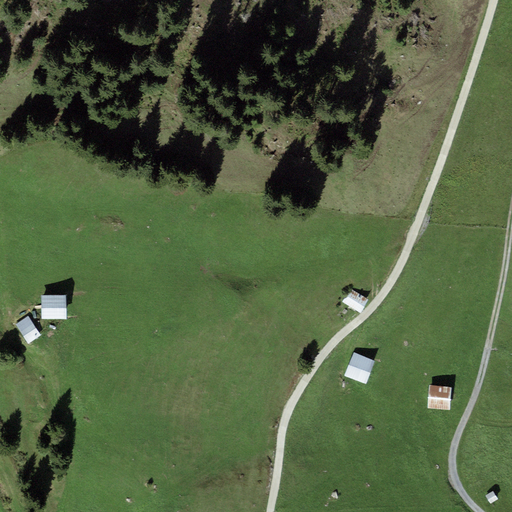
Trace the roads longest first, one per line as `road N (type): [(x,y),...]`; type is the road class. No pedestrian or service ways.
road 1 (track): [(275,511),(282,446),(317,361),(376,304),(422,219),(495,0)]
road 2 (track): [(511,225),(480,381),(453,454),(461,488),(484,511)]
